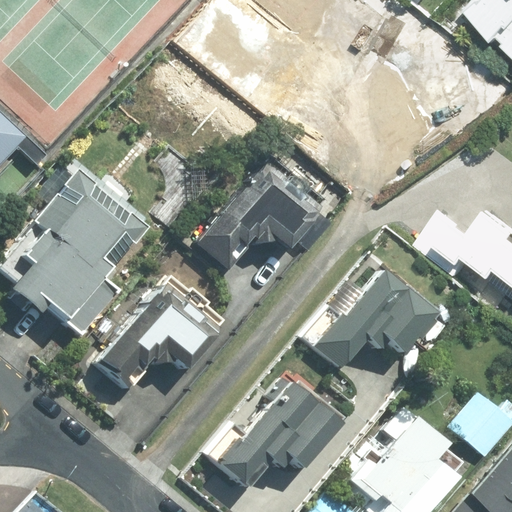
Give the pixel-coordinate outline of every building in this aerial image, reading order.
[(313,53),(318,10),(281,0),(251,0),(252,1),(231,1),(230,43),(219,43),(219,67),(299,87),(312,89),(317,54),(313,53)] [(395,45),(405,23),(421,32),(430,18),(401,0),(357,0),(376,16),(369,32),(395,45)] [(511,0),(488,0),(474,16),(511,51),(511,0)] [(511,98),(511,79),(479,49),(457,74),(499,112),(511,98)] [(43,156),(0,116),(0,164),(14,149),(33,167),(43,156)] [(326,222),(351,195),(286,134),(190,238),(225,270),(247,246),(253,251),(264,239),(278,251),(314,211),(326,222)] [(146,224),(76,162),(22,223),(28,228),(0,259),(0,275),(6,281),(1,288),(29,313),(39,302),(79,337),(115,295),(97,279),(146,224)] [(476,232),(442,208),(416,244),(459,275),(472,256),(491,270),(486,277),(511,295),(511,221),(493,208),(476,232)] [(403,285),(381,266),(360,291),(345,278),(320,308),(332,318),(309,345),(337,368),(360,342),(369,350),(377,340),(395,354),(407,339),(410,342),(431,317),(399,290),(403,285)] [(146,361),(167,361),(176,369),(218,320),(166,275),(159,284),(90,363),(121,390),(146,361)] [(295,470),(336,419),(284,377),(212,468),(235,486),(259,455),(280,471),(286,463),(295,470)] [(471,393),(441,427),(478,459),(507,425),(471,393)] [(437,443),(404,416),(399,422),(390,415),(378,430),(387,437),(363,466),(354,459),(331,486),(362,511),(413,511),(443,475),(424,459),(437,443)] [(511,430),(460,496),(470,504),(463,511),(508,511),(510,510),(511,511),(511,430)] [(348,511),(320,489),(302,511),(348,511)]
